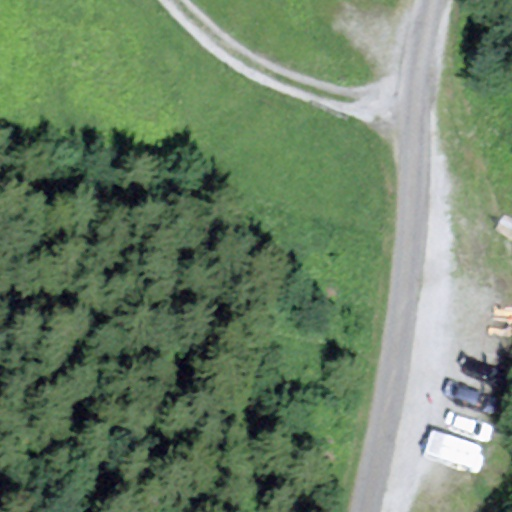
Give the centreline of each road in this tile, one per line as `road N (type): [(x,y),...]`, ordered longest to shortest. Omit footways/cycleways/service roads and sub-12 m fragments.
road 1 (unclassified): [(435,0),(411,112),(425,236),(411,368),(371,511)]
road 2 (track): [(411,112),(296,87),(202,41),(166,0)]
